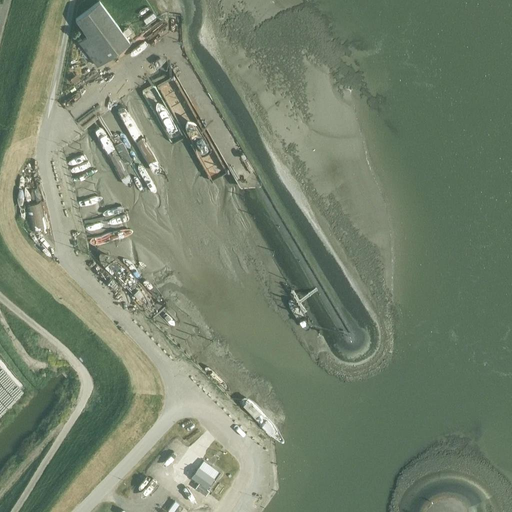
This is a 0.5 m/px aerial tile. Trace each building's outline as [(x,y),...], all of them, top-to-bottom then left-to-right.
[(132,33),(130,30),(128,27),(123,31),(122,31),(99,1),(75,19),(87,36),(80,41),(79,42),(97,66),(98,68),(100,66),(109,59),(110,58),(114,55),(131,44),(130,41),(126,37),(132,33)] [(170,75),(155,83),(211,180),(227,171),(170,75)] [(185,137),(152,83),(141,89),(171,144),(185,137)] [(89,110),(79,116),(82,121),(92,116),(89,110)] [(20,181),(16,199),(27,201),(29,192),(25,191),(27,182),(20,181)] [(33,203),(25,205),(26,210),(31,230),(45,226),(40,201),(33,203)] [(125,241),(90,254),(147,316),(163,282),(125,241)] [(8,377),(4,381),(16,392),(20,387),(8,377)] [(196,470),(191,477),(199,482),(197,485),(195,487),(201,491),(205,495),(207,492),(209,490),(206,488),(208,485),(212,480),(213,478),(214,478),(216,474),(218,471),(212,466),(208,463),(203,460),(199,467),(198,467),(196,470)] [(136,481),(138,484),(126,492),(134,503),(146,495),(139,486),(145,482),(141,477),(136,481)] [(182,511),(186,506),(177,501),(170,511),(182,511)]
